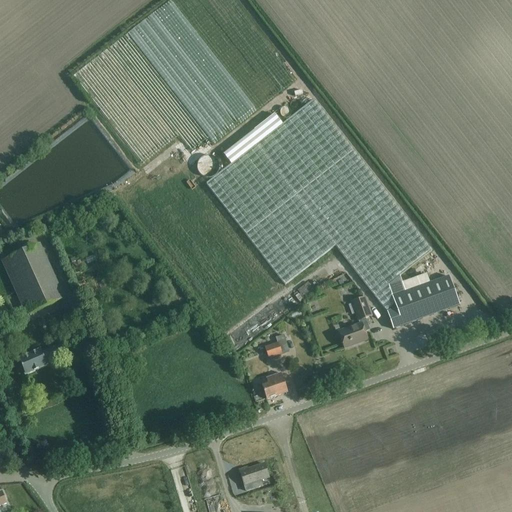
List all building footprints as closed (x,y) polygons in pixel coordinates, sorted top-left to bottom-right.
[(395,306),(392,298),(388,287),(432,253),(313,101),(206,185),(285,286),(335,247),(386,312),(395,306)] [(210,156),(208,156),(206,157),(205,157),(203,158),(202,159),(201,160),(200,162),(199,164),(199,165),(199,167),(200,169),(201,170),(202,172),(203,173),(205,174),(206,174),(208,175),(210,175),(211,174),(213,173),(214,172),(216,171),(217,170),(217,168),(218,166),(218,165),(217,163),(217,161),(216,160),(215,159),(213,158),(211,157),(210,156)] [(5,260),(30,315),(63,300),(39,245),(5,260)] [(103,252),(94,256),(96,261),(106,257),(103,252)] [(426,267),(427,267),(428,268),(429,268),(430,268),(431,268),(432,268),(433,267),(434,267),(435,266),(435,265),(436,264),(436,263),(436,262),(436,260),(435,260),(435,259),(435,258),(434,258),(433,257),(432,256),(431,256),(430,256),(429,256),(428,256),(427,257),(426,257),(426,258),(425,258),(425,259),(424,260),(424,261),(424,262),(424,263),(424,264),(424,265),(425,265),(426,267)] [(395,306),(386,312),(393,330),(402,327),(459,306),(449,277),(429,284),(426,276),(401,285),(399,278),(388,287),(392,298),(395,306)] [(352,303),(360,325),(339,333),(345,349),(368,341),(365,332),(369,331),(365,319),(372,317),(365,298),(352,303)] [(1,319),(4,327),(15,322),(12,314),(1,319)] [(379,332),(383,337),(390,333),(386,327),(379,332)] [(265,348),(269,360),(289,353),(283,336),(276,339),(278,344),(265,348)] [(18,360),(25,376),(47,367),(46,364),(63,357),(58,347),(42,354),(40,350),(18,360)] [(261,384),(263,391),(266,400),(287,393),(281,374),(266,379),(267,382),(261,384)] [(239,471),(246,492),(263,486),(261,481),(269,478),(264,465),(248,470),(247,468),(239,471)]
